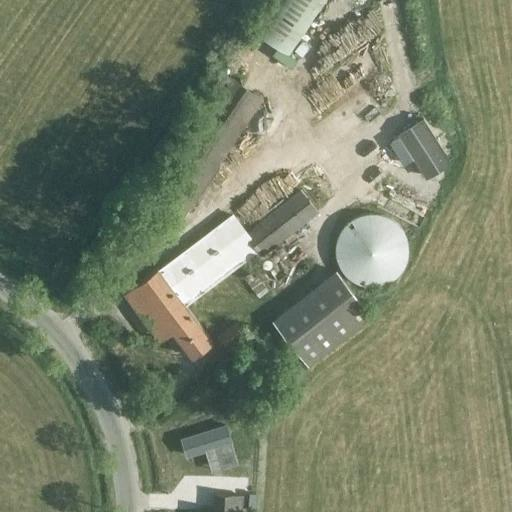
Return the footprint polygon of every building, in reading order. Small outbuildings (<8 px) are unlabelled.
[(269,0),(251,29),(290,55),(326,0),(269,0)] [(392,53),(392,76),(405,76),(406,54),(392,53)] [(142,211),(174,231),(264,96),(232,77),(142,211)] [(173,331),(192,356),(212,341),(193,316),(194,315),(187,306),(258,252),(262,257),(318,212),(300,188),(248,231),(233,212),(159,269),(157,267),(123,293),(160,341),(173,331)] [(246,282),(259,298),(269,290),(256,274),(246,282)] [(372,316),(340,275),(276,325),(308,366),(372,316)] [(236,322),(216,337),(232,358),(252,343),(236,322)] [(223,418),(186,431),(195,457),(232,445),(223,418)] [(198,511),(241,511),(242,496),(214,494),(213,511),(199,511),(198,511)]
